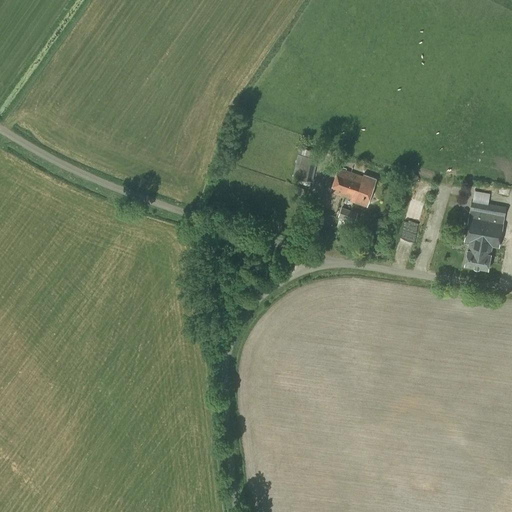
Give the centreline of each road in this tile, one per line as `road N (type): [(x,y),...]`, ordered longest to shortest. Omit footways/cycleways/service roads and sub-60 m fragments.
road 1 (unclassified): [(295,249),(59,165),(0,129)]
road 2 (unclassified): [(235,511),(222,383),(230,344),(259,296),(302,270)]
road 3 (unclassified): [(511,290),(340,261)]
